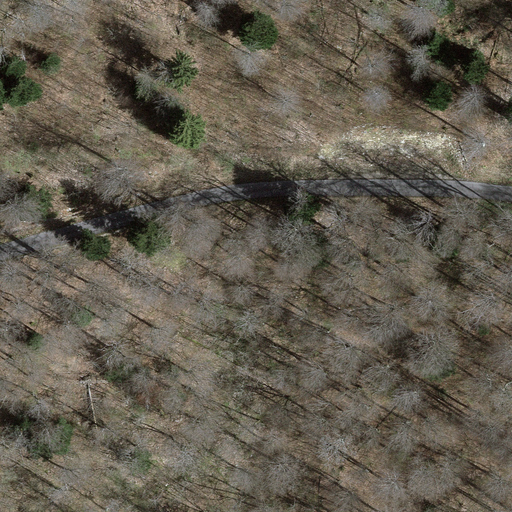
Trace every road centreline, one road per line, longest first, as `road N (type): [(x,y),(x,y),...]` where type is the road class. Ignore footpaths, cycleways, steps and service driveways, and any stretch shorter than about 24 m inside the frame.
road 1 (unclassified): [(0,259),(181,201),(294,186),(511,199)]
road 2 (track): [(0,157),(70,151),(269,159),(409,189)]
